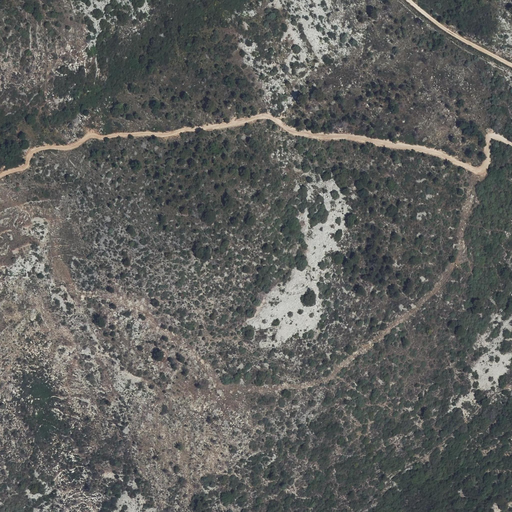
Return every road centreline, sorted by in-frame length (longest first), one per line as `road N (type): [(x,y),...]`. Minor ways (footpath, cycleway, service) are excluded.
road 1 (track): [(511,144),(489,136),(480,171),(417,148),(308,135),(262,117),(164,135),(91,133),(68,148),(30,153),(26,166),(0,175)]
road 2 (track): [(511,64),(408,0)]
